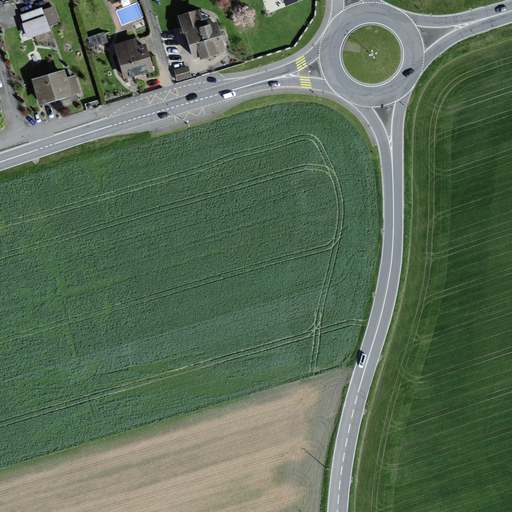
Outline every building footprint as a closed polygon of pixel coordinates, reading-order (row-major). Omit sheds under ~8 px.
[(59,21),(53,7),(43,11),(42,8),(22,15),(25,23),(23,24),(28,38),(50,30),(48,25),(59,21)] [(216,51),(225,49),(222,40),(226,39),(224,32),(221,33),(218,22),(213,24),(212,21),(203,23),(200,10),(180,16),(185,32),(187,31),(195,57),(201,55),(202,58),(217,53),(216,51)] [(92,45),(108,40),(105,31),(89,35),(92,45)] [(153,70),(146,45),(138,47),(135,39),(116,45),(126,78),(153,70)] [(190,77),(187,67),(175,70),(178,80),(190,77)] [(40,104),(79,92),(75,76),(66,79),(64,71),(33,80),(40,104)]
